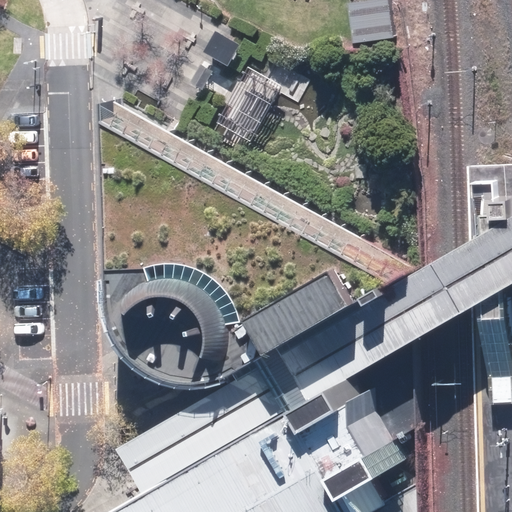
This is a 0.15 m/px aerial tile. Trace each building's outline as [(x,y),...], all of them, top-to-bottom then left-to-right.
[(395,0),(353,0),(360,41),(401,34),(395,0)] [(249,41),(223,26),(208,51),(234,66),(249,41)] [(105,271),(107,318),(113,338),(124,352),(136,366),(153,375),(178,384),(204,384),(221,379),(238,371),(258,359),(262,357),(415,272),(220,161),(115,103),(114,131),(98,122),(111,271),(105,271)] [(264,362),(265,364),(291,411),(415,341),(429,334),(511,284),(511,216),(428,265),(415,272),(262,357),(264,362)] [(417,511),(415,341),(291,411),(141,495),(112,511),(417,511)] [(141,495),(291,411),(265,364),(115,450),(141,495)] [(0,492),(8,488),(34,474),(34,468),(33,452),(32,395),(0,392),(0,492)]
